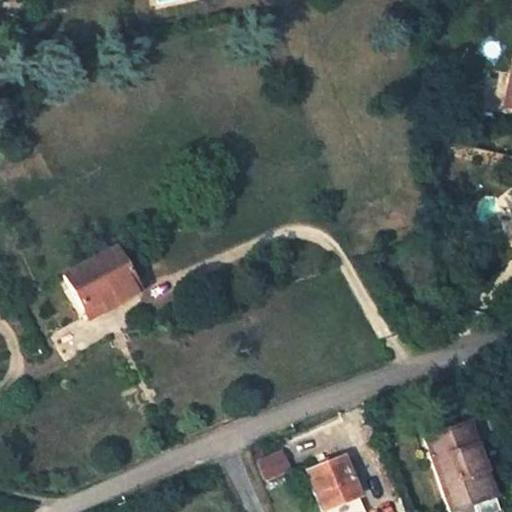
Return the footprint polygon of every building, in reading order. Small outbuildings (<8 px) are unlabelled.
[(511,68),(503,107),(511,109),(511,68)] [(137,291),(112,248),(62,275),(75,299),(85,316),(102,307),(112,301),(113,305),(137,291)] [(85,316),(75,299),(70,301),(80,319),(85,316)] [(113,305),(112,301),(102,307),(104,310),(113,305)] [(448,511),(490,498),(466,424),(423,438),(438,485),(447,511),(448,511)] [(263,479),(288,469),(280,450),(256,460),(263,479)] [(357,496),(341,457),(305,472),(321,510),(357,496)] [(363,511),(357,496),(321,510),(322,511),(363,511)] [(494,511),(490,498),(448,511),(494,511)]
